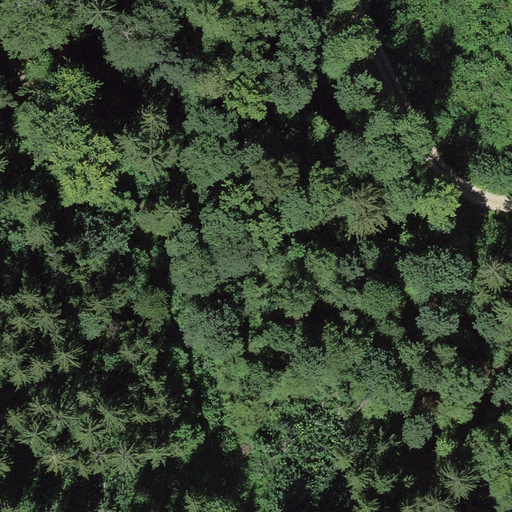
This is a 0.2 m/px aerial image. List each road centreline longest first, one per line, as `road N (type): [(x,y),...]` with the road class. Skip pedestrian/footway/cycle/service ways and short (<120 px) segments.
road 1 (track): [(232,511),(140,212),(34,0)]
road 2 (track): [(511,197),(459,182),(423,137),(359,0)]
